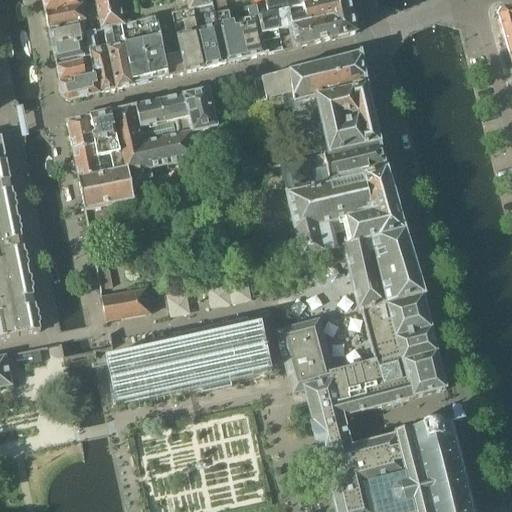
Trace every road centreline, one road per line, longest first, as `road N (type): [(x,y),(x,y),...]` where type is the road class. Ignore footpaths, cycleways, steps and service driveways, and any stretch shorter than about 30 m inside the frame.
road 1 (residential): [(373,43),(493,511)]
road 2 (residential): [(33,0),(55,116),(373,43)]
road 3 (residential): [(0,350),(52,340),(10,123)]
road 4 (residential): [(511,150),(473,3)]
